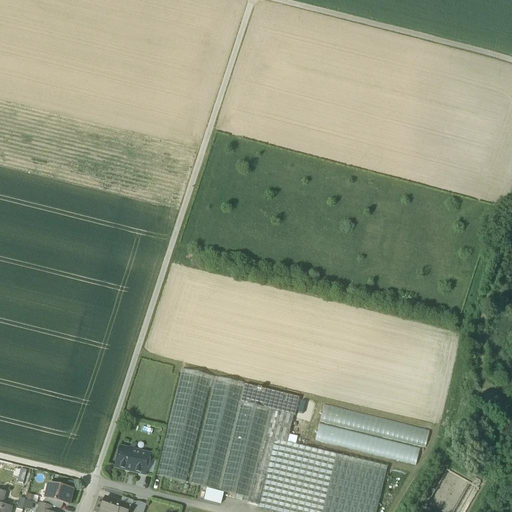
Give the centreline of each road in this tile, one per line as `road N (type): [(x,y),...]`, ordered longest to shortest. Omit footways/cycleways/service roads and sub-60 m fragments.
road 1 (track): [(94,481),(252,0)]
road 2 (track): [(269,0),(511,61)]
